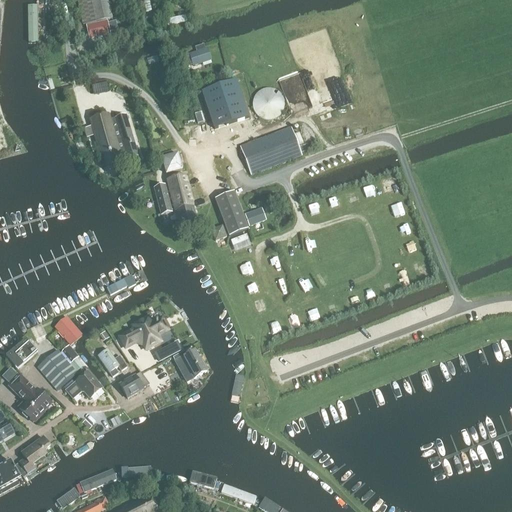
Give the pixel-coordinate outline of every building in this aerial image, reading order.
[(112,19),(108,0),(83,0),(78,1),(83,26),(112,19)] [(155,12),(151,0),(144,0),(148,14),(155,12)] [(39,10),(29,10),(29,46),(39,46),(39,10)] [(189,22),(187,15),(168,20),(169,27),(189,22)] [(108,21),(86,26),(89,37),(110,33),(108,21)] [(193,68),(211,62),(207,50),(206,50),(204,45),(195,48),(197,53),(190,55),(184,57),(188,67),(193,66),(193,68)] [(237,81),(202,92),(202,93),(215,130),(249,119),(237,82),(237,81)] [(283,103),(282,100),(282,97),(280,94),(278,92),(276,90),(274,89),(271,88),(268,87),(265,87),(262,88),(259,89),(257,91),(255,93),(253,96),(252,99),(252,102),(252,105),(253,107),(254,110),(256,113),(258,115),(261,117),(266,118),(268,118),(272,117),(274,116),(277,114),(279,112),(281,109),(282,106),(283,103)] [(252,109),(247,110),(251,121),(256,120),(252,109)] [(198,124),(204,122),(201,113),(195,115),(198,124)] [(128,160),(138,157),(125,117),(115,120),(116,121),(111,123),(109,115),(90,121),(104,170),(124,164),(121,154),(126,152),(128,160)] [(291,128),(240,148),(251,176),(302,157),(291,128)] [(0,166),(17,161),(22,159),(21,156),(19,155),(17,155),(0,158),(0,166)] [(180,231),(198,227),(185,177),(167,181),(180,231)] [(154,189),(161,217),(172,214),(165,187),(154,189)] [(215,200),(229,238),(249,230),(235,192),(215,200)] [(262,210),(259,211),(245,216),(249,228),(267,222),(262,210)] [(216,240),(225,237),(223,228),(213,231),(216,240)] [(233,247),(249,241),(247,235),(231,242),(233,247)] [(127,287),(128,289),(136,285),(132,277),(125,281),(125,280),(124,280),(124,281),(110,288),(110,287),(109,288),(110,289),(107,290),(110,296),(127,287)] [(158,337),(169,331),(162,319),(157,322),(157,321),(155,322),(155,323),(152,325),(148,318),(133,327),(135,330),(120,338),(126,349),(137,343),(138,344),(142,346),(143,345),(146,351),(161,343),(158,337)] [(70,345),(81,336),(67,319),(56,329),(70,345)] [(108,351),(98,357),(110,374),(111,376),(118,372),(120,370),(123,368),(120,363),(123,361),(126,359),(115,343),(108,347),(109,350),(108,351)] [(18,369),(35,355),(26,344),(9,358),(18,369)] [(76,373),(85,366),(69,347),(60,355),(76,373)] [(192,348),(173,359),(175,362),(182,358),(194,380),(207,373),(195,351),(193,352),(192,348)] [(60,355),(58,352),(38,369),(57,392),(78,375),(76,373),(60,355)] [(88,373),(66,392),(73,401),(81,393),(86,394),(91,400),(102,390),(88,373)] [(136,378),(135,377),(120,386),(128,400),(143,391),(143,390),(149,386),(141,374),(136,378)] [(236,375),(232,397),(240,398),(245,377),(236,375)] [(24,405),(20,410),(33,423),(34,422),(37,422),(40,419),(40,415),(43,413),(51,405),(38,391),(36,393),(20,378),(11,388),(24,401),(24,405)] [(0,443),(14,435),(0,413),(0,443)] [(33,467),(47,456),(45,453),(50,449),(43,439),(22,455),(25,460),(20,464),(28,476),(35,470),(33,467)] [(15,467),(14,468),(11,463),(0,469),(0,488),(22,476),(15,467)] [(152,468),(122,469),(122,479),(152,478),(152,468)] [(164,481),(189,485),(191,474),(166,469),(164,481)] [(79,484),(83,495),(117,481),(112,470),(79,484)] [(191,484),(215,491),(218,479),(194,472),(191,484)] [(253,506),(256,497),(224,485),(221,494),(253,506)] [(80,498),(74,490),(54,503),(60,511),(80,498)] [(158,511),(150,496),(118,511),(158,511)] [(286,511),(265,498),(259,508),(265,511),(286,511)] [(102,511),(110,508),(105,499),(80,511),(102,511)] [(200,501),(198,507),(207,510),(209,504),(200,501)]
